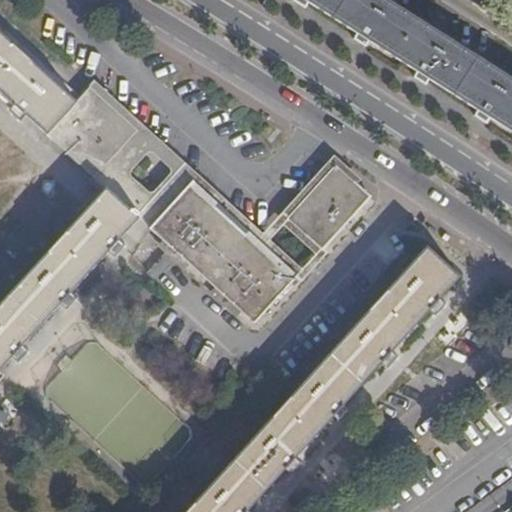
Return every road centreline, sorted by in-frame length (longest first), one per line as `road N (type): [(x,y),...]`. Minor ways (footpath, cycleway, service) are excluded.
road 1 (primary): [(120,0),(511,246)]
road 2 (primary): [(511,197),(202,0)]
